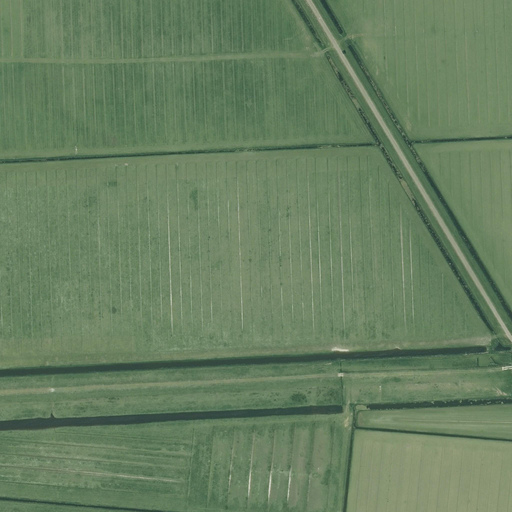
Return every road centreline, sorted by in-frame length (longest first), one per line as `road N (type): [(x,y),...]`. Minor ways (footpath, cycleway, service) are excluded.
road 1 (track): [(511,365),(0,388)]
road 2 (unclassified): [(511,340),(308,0)]
